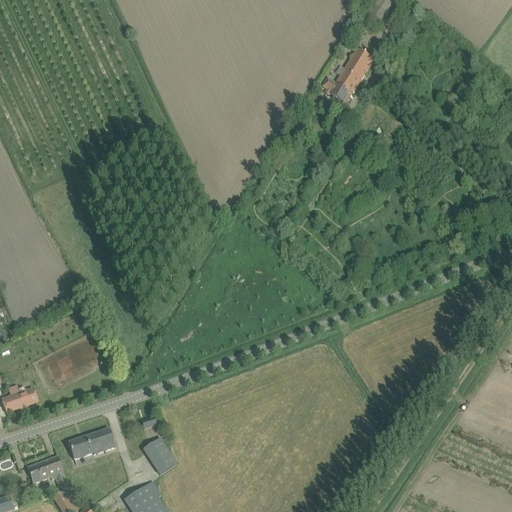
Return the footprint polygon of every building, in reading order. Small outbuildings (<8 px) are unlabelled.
[(378,28),(395,0),(374,0),(363,19),(378,28)] [(330,95),(338,100),(347,105),(374,61),(358,51),(336,85),(329,80),(324,88),(331,93),(330,95)] [(23,394),(11,398),(16,411),(38,404),(35,394),(33,390),(23,394)] [(141,423),(144,431),(156,427),(154,419),(141,423)] [(115,449),(109,430),(68,444),(74,461),(93,455),(93,456),(115,449)] [(178,465),(176,462),(161,439),(142,452),(158,474),(159,477),(178,465)] [(65,476),(61,467),(58,458),(27,469),(31,479),(33,486),(52,479),(52,481),(55,480),(60,492),(67,489),(68,488),(64,477),(65,476)] [(130,511),(167,511),(158,498),(161,497),(152,483),(124,502),(130,511)] [(65,491),(53,499),(60,511),(78,511),(79,511),(65,491)] [(0,500),(0,511),(11,511),(14,511),(9,497),(0,500)]
